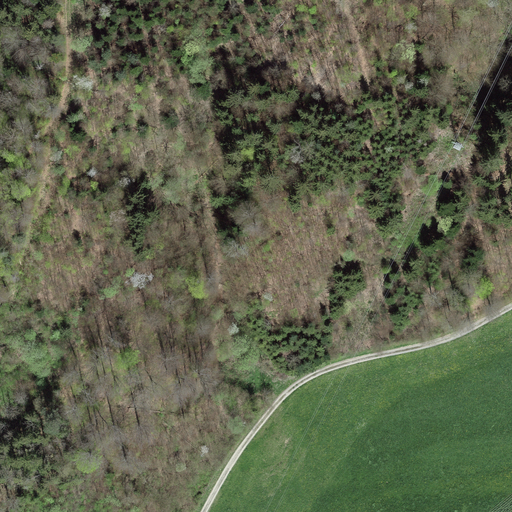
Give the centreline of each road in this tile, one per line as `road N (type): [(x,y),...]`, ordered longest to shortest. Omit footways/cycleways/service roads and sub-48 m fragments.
road 1 (track): [(203,511),(232,460),(303,380),(439,341),(511,306)]
road 2 (track): [(67,0),(67,81),(0,333)]
